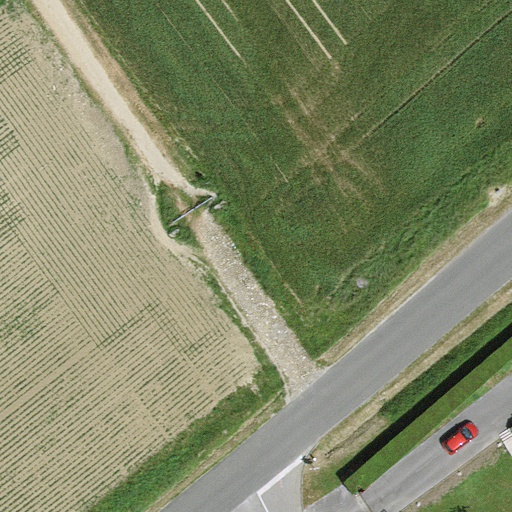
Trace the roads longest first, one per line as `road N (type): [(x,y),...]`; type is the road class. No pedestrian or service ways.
road 1 (track): [(51,0),(322,405)]
road 2 (tertiary): [(511,244),(245,470)]
